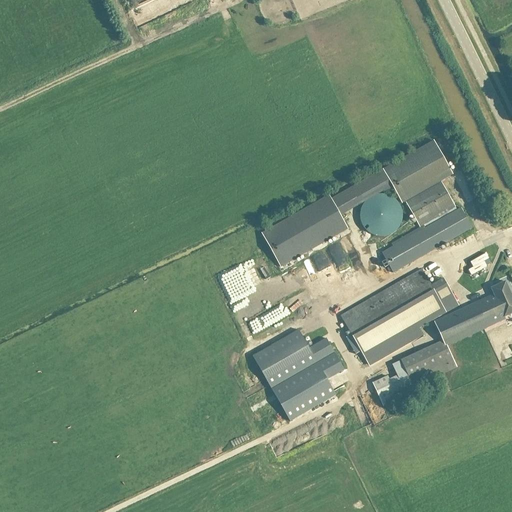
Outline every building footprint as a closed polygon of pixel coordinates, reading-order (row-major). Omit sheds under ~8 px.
[(143,0),(142,1),(143,4),(137,7),(142,17),(179,0),(143,0)] [(131,31),(135,29),(131,21),(126,24),(131,31)] [(393,247),(381,253),(393,273),(471,229),(460,209),(425,228),(423,224),(454,207),(440,181),(452,174),(433,141),(382,170),(391,186),(401,203),(404,201),(419,228),(391,244),(393,247)] [(329,195),(261,234),(280,267),(347,229),(340,215),(367,200),(375,195),(391,186),(382,170),(331,199),(329,195)] [(472,267),(468,270),(471,275),(486,267),(483,261),(488,259),(485,253),(469,262),(472,267)] [(219,266),(224,272),(238,260),(234,254),(219,266)] [(258,324),(323,295),(311,268),(246,298),(258,324)] [(240,269),(225,276),(228,281),(242,275),(240,269)] [(420,270),(340,316),(365,360),(445,313),(459,305),(443,278),(430,286),(420,270)] [(249,286),(246,278),(230,285),(233,293),(249,286)] [(491,297),(491,296),(487,298),(491,306),(492,306),(493,308),(498,305),(499,307),(502,305),(500,299),(510,294),(505,282),(490,288),(494,296),(491,297)] [(478,301),(490,327),(505,319),(504,317),(511,313),(511,297),(510,294),(500,299),(502,305),(499,307),(498,305),(493,308),(492,306),(491,306),(487,298),(478,301)] [(291,313),(296,321),(319,307),(314,298),(291,313)] [(433,322),(442,341),(445,348),(446,347),(490,327),(478,301),(433,322)] [(298,330),(252,357),(271,389),(290,421),(335,395),(326,380),(344,370),(334,352),(326,339),(309,348),(298,330)] [(445,348),(442,341),(400,361),(391,365),(396,376),(388,380),(387,376),(372,383),(383,407),(415,392),(413,388),(456,368),(446,347),(445,348)]
